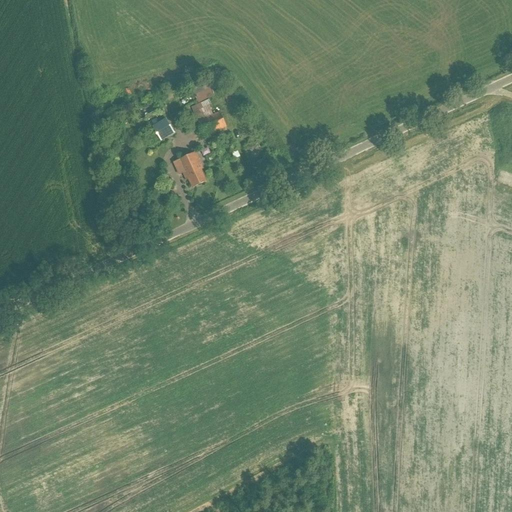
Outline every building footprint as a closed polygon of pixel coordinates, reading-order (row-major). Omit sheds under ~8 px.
[(189,87),(198,104),(213,96),(204,79),(189,87)] [(198,122),(204,137),(226,127),(220,112),(212,116),(208,106),(211,105),(208,100),(191,108),(198,122)] [(151,128),(160,143),(174,134),(165,119),(151,128)] [(277,121),(272,127),(282,137),(287,131),(277,121)] [(243,150),(249,162),(264,155),(258,143),(243,150)] [(236,158),(242,156),(239,148),(233,150),(236,158)] [(188,179),(192,188),(206,181),(201,170),(203,169),(196,153),(178,161),(186,180),(188,179)]
